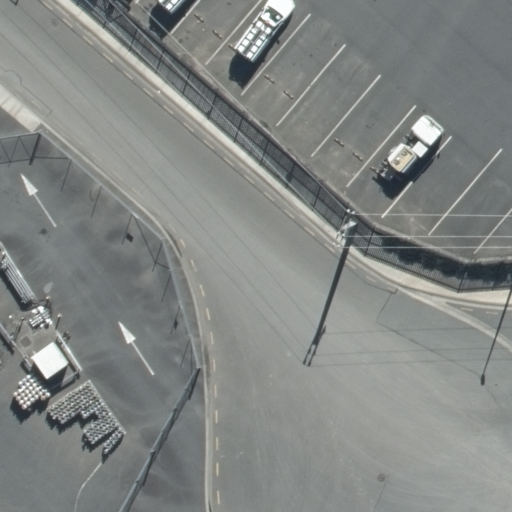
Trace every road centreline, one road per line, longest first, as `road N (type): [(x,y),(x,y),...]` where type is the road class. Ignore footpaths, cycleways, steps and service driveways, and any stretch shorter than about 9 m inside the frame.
road 1 (unclassified): [(357,423),(281,284),(210,195),(0,10)]
road 2 (unclassified): [(511,375),(357,423)]
